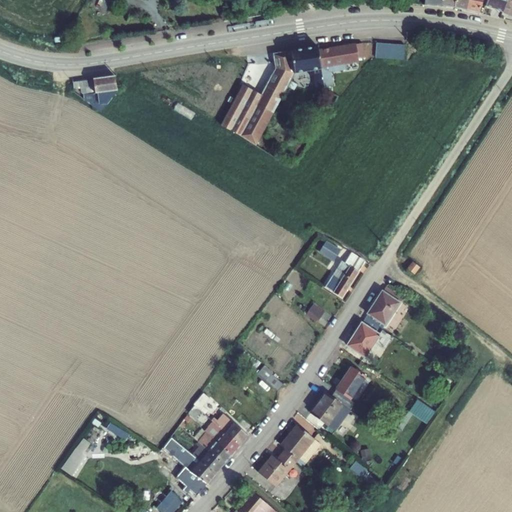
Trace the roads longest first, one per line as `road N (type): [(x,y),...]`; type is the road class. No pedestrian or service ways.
road 1 (unclassified): [(195,511),(302,385),(511,64)]
road 2 (secondary): [(0,50),(56,64),(93,63),(374,19),(511,37)]
road 3 (track): [(511,363),(382,263)]
